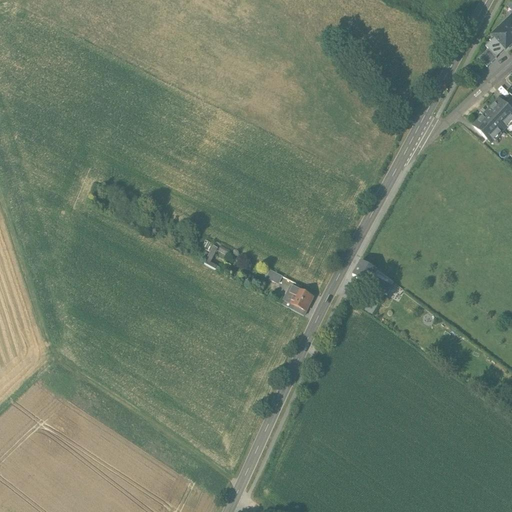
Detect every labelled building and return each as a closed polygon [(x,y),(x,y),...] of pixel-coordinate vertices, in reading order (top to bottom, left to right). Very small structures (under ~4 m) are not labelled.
[(492,36),(505,50),(511,43),(511,17),(492,36)] [(511,113),(504,106),(499,101),(474,126),(486,139),(491,143),(511,121),(511,113)] [(511,121),(491,143),(486,139),(482,143),(503,162),(511,153),(511,121)] [(205,265),(219,270),(223,259),(228,261),(232,250),(213,243),(205,265)] [(377,272),(360,263),(353,276),(381,292),(385,285),(375,280),(372,280),(377,272)] [(280,284),(284,276),(272,270),(268,278),(280,284)] [(390,288),(385,285),(381,292),(387,295),(390,288)] [(313,298),(303,293),(301,297),(299,296),(296,302),(296,303),(298,304),(296,308),(306,313),(313,298)] [(306,313),(296,308),(298,304),(296,303),(296,302),(289,299),(284,307),(304,317),(306,313)]
